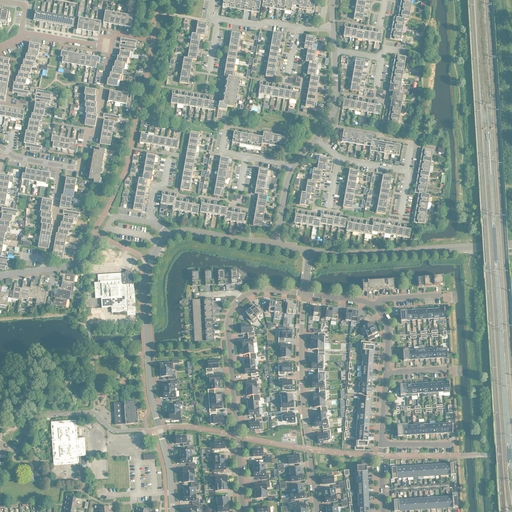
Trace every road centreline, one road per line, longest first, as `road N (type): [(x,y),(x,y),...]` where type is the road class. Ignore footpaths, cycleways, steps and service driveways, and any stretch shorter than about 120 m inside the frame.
road 1 (residential): [(317,511),(301,374),(305,292)]
road 2 (residential): [(245,511),(228,325),(242,297)]
road 3 (residential): [(108,46),(97,133),(87,136),(81,165),(7,150)]
road 4 (tertiary): [(511,243),(309,250)]
road 5 (tertiary): [(172,492),(150,388),(147,325)]
